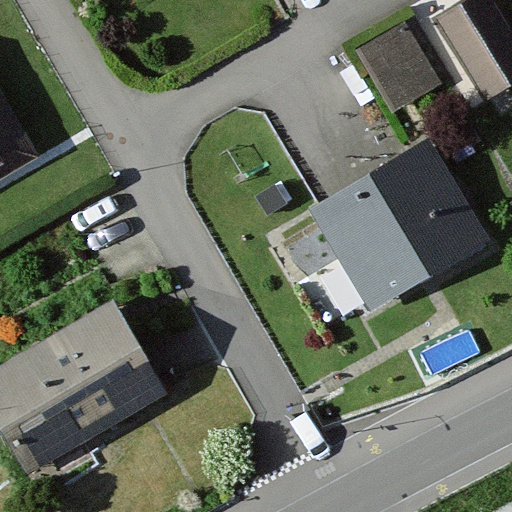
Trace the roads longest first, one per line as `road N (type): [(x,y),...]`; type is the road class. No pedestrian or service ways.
road 1 (residential): [(340,511),(55,0)]
road 2 (tertiary): [(340,511),(511,424)]
